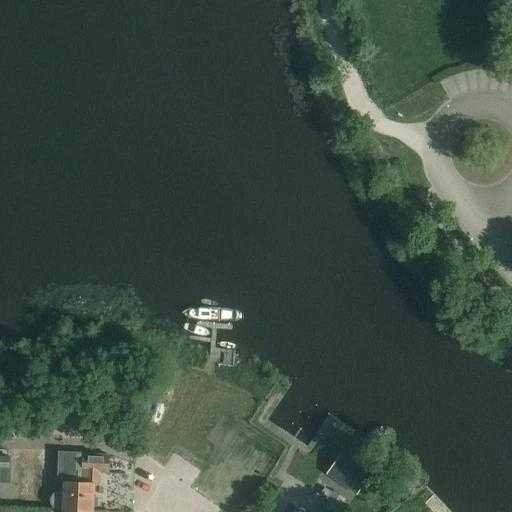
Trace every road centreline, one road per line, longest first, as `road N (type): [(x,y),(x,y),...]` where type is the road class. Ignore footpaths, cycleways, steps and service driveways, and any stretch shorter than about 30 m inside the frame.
road 1 (track): [(435,144),(366,117),(331,0)]
road 2 (unclassified): [(469,108),(441,128),(435,163),(455,193),(491,200)]
